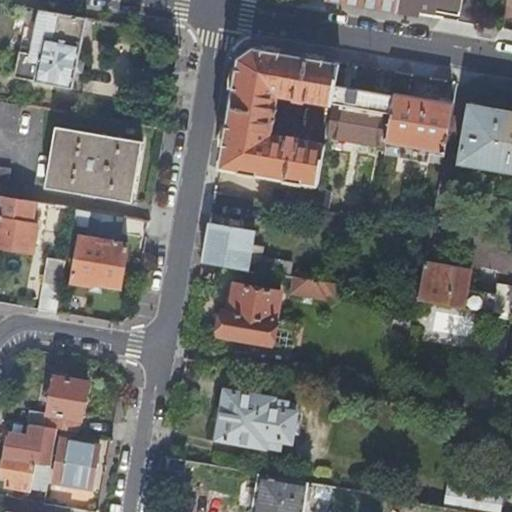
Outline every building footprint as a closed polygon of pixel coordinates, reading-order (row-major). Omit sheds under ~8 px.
[(349,0),(397,8),(398,0),(349,0)] [(459,13),(461,0),(398,0),(397,8),(435,15),(436,9),(459,13)] [(476,22),(479,0),(461,0),(459,13),(458,19),(476,22)] [(83,18),(15,7),(12,20),(24,22),(23,27),(27,28),(25,39),(31,41),(28,55),(17,54),(14,78),(71,88),(83,18)] [(234,55),(215,168),(314,184),(321,142),(296,138),(296,137),(283,135),(283,136),(268,133),(270,121),(272,121),(273,117),(271,117),(272,111),(274,111),(275,107),(273,107),(275,94),(290,97),(289,98),(303,100),(303,99),(328,103),(328,101),(335,61),(247,46),(234,55)] [(450,103),(391,93),(388,112),(382,144),(390,146),(390,141),(435,148),(433,156),(440,157),(450,103)] [(0,131),(13,134),(18,104),(0,101),(0,131)] [(382,144),(388,112),(328,101),(328,103),(323,133),(382,144)] [(511,112),(465,105),(455,161),(511,171),(511,112)] [(139,141),(51,126),(41,187),(129,201),(139,141)] [(282,187),(280,203),(310,208),(313,192),(282,187)] [(2,196),(0,196),(0,218),(27,223),(31,201),(2,196)] [(112,214),(71,208),(69,223),(84,226),(82,236),(76,235),(69,280),(90,284),(91,281),(116,286),(124,243),(108,241),(112,214)] [(35,225),(0,218),(0,247),(30,252),(35,225)] [(206,221),(199,259),(245,267),(252,229),(206,221)] [(258,255),(255,269),(287,274),(289,261),(258,255)] [(35,308),(53,311),(62,263),(44,260),(35,308)] [(511,313),(511,286),(495,284),(493,293),(464,288),(467,269),(421,261),(415,297),(488,309),(508,313),(511,313)] [(345,284),(339,283),(290,275),(287,292),(330,299),(331,294),(337,295),(338,289),(344,290),(345,284)] [(228,309),(220,307),(219,313),(216,312),(214,327),(218,328),(217,333),(268,342),(277,290),(265,288),(267,281),(252,278),(251,285),(232,282),(228,309)] [(225,281),(220,307),(228,309),(232,282),(225,281)] [(506,323),(508,313),(488,309),(486,320),(506,323)] [(435,311),(433,333),(463,336),(465,314),(435,311)] [(461,406),(490,412),(499,364),(478,361),(473,389),(464,387),(461,406)] [(26,409),(23,423),(27,424),(53,428),(74,431),(76,419),(78,419),(84,382),(51,376),(44,413),(26,409)] [(293,411),(284,409),(286,400),(222,389),(214,436),(278,448),(280,438),(289,440),(293,411)] [(4,438),(0,457),(32,463),(47,465),(53,428),(27,424),(25,436),(8,433),(7,439),(4,438)] [(58,439),(51,480),(88,486),(95,445),(58,439)] [(32,463),(0,457),(0,458),(0,477),(2,478),(1,486),(27,490),(32,463)] [(299,511),(305,481),(305,480),(256,471),(250,502),(249,502),(248,502),(247,502),(247,503),(246,503),(245,504),(245,505),(243,511),(299,511)] [(443,506),(478,511),(497,511),(500,502),(478,498),(480,489),(447,482),(443,506)] [(1,486),(0,491),(0,494),(41,501),(42,492),(27,490),(1,486)]
